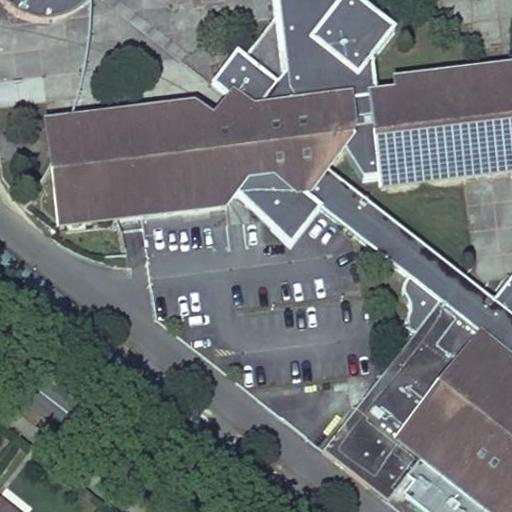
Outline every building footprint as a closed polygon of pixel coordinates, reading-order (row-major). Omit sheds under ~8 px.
[(0,0),(0,2),(1,3),(4,7),(8,11),(12,14),(16,16),(25,20),(29,22),(34,23),(39,23),(44,24),(47,24),(66,0),(0,0)] [(66,0),(47,24),(49,24),(54,23),(59,22),(64,21),(69,19),(72,17),(77,14),(81,11),(85,8),(89,4),(92,0),(66,0)] [(402,287),(402,290),(401,292),(402,295),(404,298),(405,301),(407,304),(408,308),(408,311),(408,314),(407,317),(406,319),(406,323),(406,326),(407,329),(408,332),(411,335),(413,337),(322,454),(370,491),(378,481),(395,494),(407,479),(413,484),(403,496),(419,508),(423,511),(511,511),(511,277),(492,303),(489,307),(476,297),(458,284),(449,277),(437,267),(423,253),(406,237),(323,171),(342,148),(362,182),(380,180),(511,164),(511,90),(510,90),(509,81),(397,94),(374,97),(371,97),(372,100),(358,102),(356,81),(371,63),(399,25),(366,4),(359,0),(271,0),(273,9),(274,23),(244,62),(236,56),(212,87),(230,102),(222,111),(214,121),(215,122),(212,127),(193,111),(186,120),(109,129),(113,164),(127,162),(127,190),(138,190),(140,209),(224,199),(223,195),(233,194),(237,198),(273,227),(270,231),(290,250),(320,212),(354,239),(407,280),(406,281),(405,283),(404,284),(403,285),(402,287)] [(374,97),(371,63),(356,81),(358,102),(372,100),(371,97),(374,97)] [(511,164),(380,180),(381,190),(511,174),(511,70),(395,84),(397,94),(509,81),(511,80),(511,164)] [(185,110),(47,126),(60,229),(225,209),(229,209),(237,198),(233,194),(223,195),(224,199),(140,209),(138,190),(127,190),(127,162),(113,164),(109,129),(186,120),(193,111),(185,110)] [(270,231),(273,227),(237,198),(259,220),(270,231)] [(476,297),(489,307),(492,303),(470,286),(406,237),(423,253),(437,267),(449,277),(458,284),(476,297)] [(352,307),(355,357),(341,358),(342,374),(373,372),(369,306),(352,307)] [(93,339),(76,326),(69,336),(86,349),(93,339)] [(387,505),(395,494),(378,481),(370,491),(387,505)] [(13,511),(0,501),(0,511),(13,511)]
